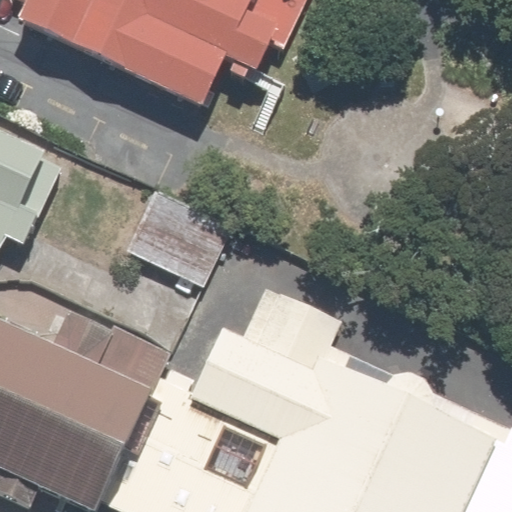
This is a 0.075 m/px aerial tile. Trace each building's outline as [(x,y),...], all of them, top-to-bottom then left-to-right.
[(28,0),(20,19),(204,108),(229,58),(259,71),(271,46),(284,51),(306,0),(28,0)] [(27,245),(64,167),(46,158),(48,152),(0,130),(0,253),(8,236),(27,245)] [(114,249),(191,283),(213,233),(137,199),(114,249)] [(167,365),(103,502),(123,511),(511,511),(511,429),(511,431),(494,422),(488,433),(472,425),(470,410),(434,392),(426,380),(412,372),(394,376),(331,347),(343,321),(269,287),(244,337),(224,327),(201,380),(167,365)] [(56,344),(0,318),(0,467),(96,511),(98,511),(103,502),(167,365),(173,352),(115,325),(112,330),(71,311),(56,344)]
